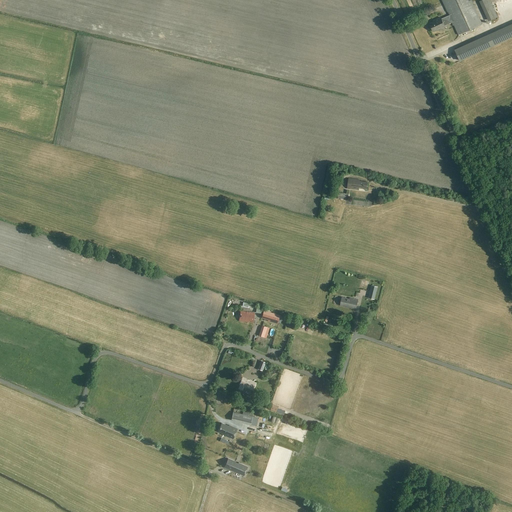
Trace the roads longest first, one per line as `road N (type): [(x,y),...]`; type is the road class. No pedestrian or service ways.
road 1 (unclassified): [(511,387),(360,336),(336,382),(233,346),(205,385),(101,352),(75,412),(0,379)]
road 2 (unclassified): [(511,257),(394,0)]
road 3 (track): [(75,412),(304,511)]
